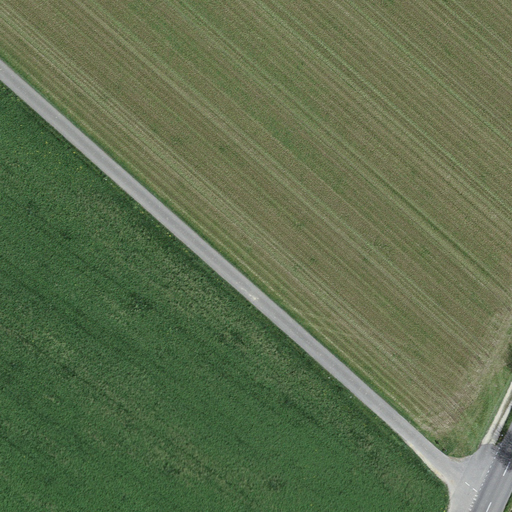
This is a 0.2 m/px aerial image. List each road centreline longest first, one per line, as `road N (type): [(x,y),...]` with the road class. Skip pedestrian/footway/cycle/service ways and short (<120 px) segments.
road 1 (unclassified): [(0,73),(468,485),(493,497)]
road 2 (track): [(511,395),(456,511)]
